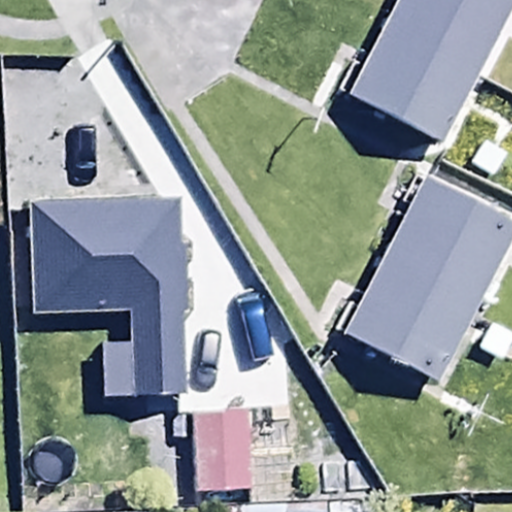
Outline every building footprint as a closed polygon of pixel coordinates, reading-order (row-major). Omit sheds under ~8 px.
[(385,0),(336,94),(434,145),(509,0),(385,0)] [(511,225),(414,170),(324,331),(423,387),(511,228),(511,225)] [(19,201),(23,313),(115,309),(116,343),(93,344),(96,400),(176,396),(168,195),(19,201)] [(237,407),(180,410),(184,490),(241,487),(237,407)] [(421,483),(482,483),(482,449),(421,450),(421,483)]
